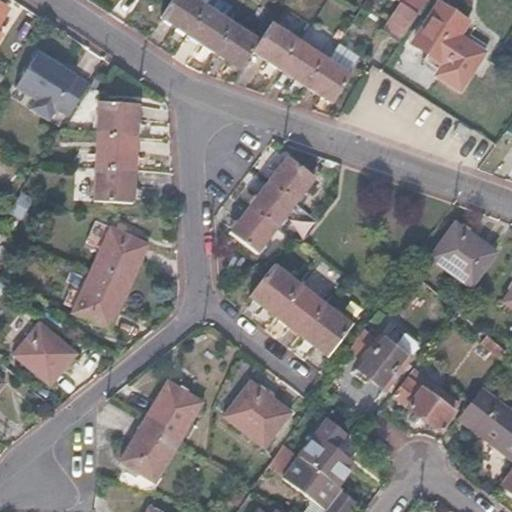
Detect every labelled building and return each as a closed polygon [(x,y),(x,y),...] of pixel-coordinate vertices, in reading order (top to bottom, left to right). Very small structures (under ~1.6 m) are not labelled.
[(169,0),(157,20),(237,71),(249,53),(330,104),(355,61),(330,43),(321,59),(268,24),(256,41),(222,20),(229,10),(213,0),(169,0)] [(393,0),(401,5),(415,14),(424,0),(393,0)] [(415,14),(401,5),(385,30),(399,39),(415,14)] [(464,24),(438,7),(412,47),(445,68),(439,78),(459,91),(481,55),(455,38),(460,30),(464,24)] [(87,85),(35,54),(13,90),(35,103),(29,113),(47,124),(54,111),(66,118),(87,85)] [(511,76),(491,63),(485,73),(511,90),(511,76)] [(96,104),(95,137),(93,169),(92,204),(131,206),(133,171),(134,140),(136,105),(96,104)] [(468,133),(456,125),(449,135),(462,143),(468,133)] [(266,184),(247,209),(228,233),(254,254),(273,229),(292,204),(312,179),(286,158),(266,184)] [(81,247),(96,255),(87,275),(70,314),(107,332),(125,292),(146,246),(93,222),(81,247)] [(493,255),(451,225),(426,259),(468,290),(493,255)] [(271,267),(247,298),(273,318),(299,337),(326,357),(349,328),(322,307),(297,287),(271,267)] [(511,282),(498,302),(511,312),(511,282)] [(73,355),(37,325),(12,356),(48,386),(73,355)] [(380,340),(375,337),(352,368),(380,389),(382,387),(386,390),(405,366),(399,362),(412,345),(399,334),(389,347),(380,340)] [(480,335),(475,342),(500,362),(505,356),(480,335)] [(402,378),(389,396),(437,432),(451,415),(449,414),(456,405),(434,389),(427,398),(402,378)] [(164,383),(141,423),(118,463),(153,483),(176,444),(200,403),(164,383)] [(250,384),(223,418),(262,448),(289,414),(250,384)] [(511,416),(478,390),(455,419),(511,464),(511,462),(511,416)] [(325,422),(298,457),(310,467),(335,486),(351,464),(332,449),(342,435),(325,422)] [(292,453),(281,444),(269,460),(280,469),(292,453)] [(310,467),(296,485),(319,502),(323,497),(330,503),(323,511),(347,511),(353,504),(339,493),(341,491),(335,486),(310,467)] [(511,468),(499,485),(511,495),(511,468)]
